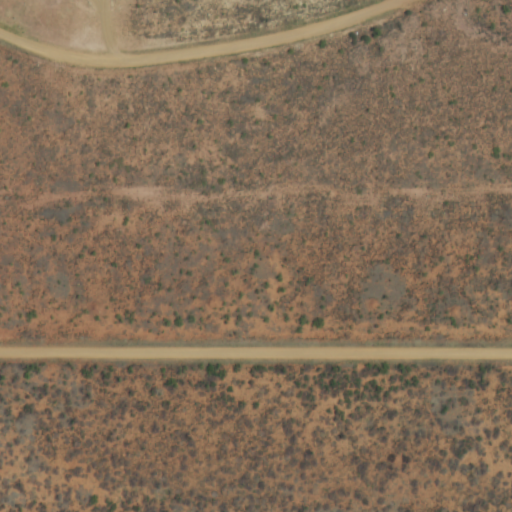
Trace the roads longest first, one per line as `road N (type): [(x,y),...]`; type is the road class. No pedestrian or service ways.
road 1 (residential): [(0,353),(511,355)]
road 2 (residential): [(397,0),(231,50),(114,63),(0,39)]
